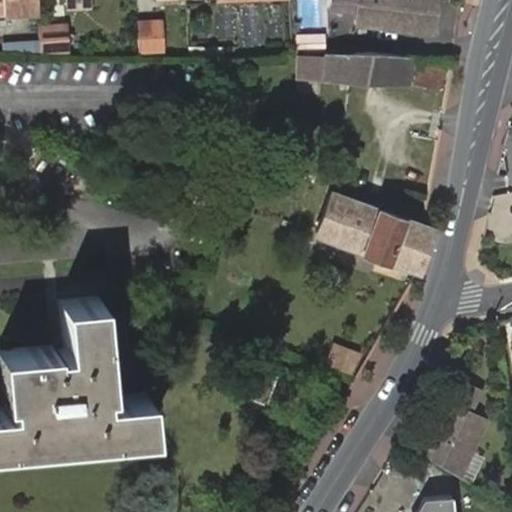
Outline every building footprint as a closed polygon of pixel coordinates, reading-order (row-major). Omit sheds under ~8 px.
[(35,0),(0,0),(0,14),(36,13),(35,0)] [(337,0),(337,8),(354,9),(353,22),(433,35),(438,0),(337,0)] [(287,13),(244,9),(241,42),(284,45),(287,13)] [(0,14),(0,26),(35,26),(35,15),(0,14)] [(139,22),(141,53),(163,53),(161,21),(139,22)] [(37,25),(38,53),(66,51),(64,23),(37,25)] [(1,52),(32,52),(32,40),(1,40),(1,52)] [(373,53),(325,54),(324,57),(295,58),(295,79),(406,84),(436,91),(443,62),(373,53)] [(511,191),(494,194),(497,213),(511,210),(511,191)] [(415,266),(427,226),(422,224),(329,193),(315,235),(414,269),(415,266)] [(94,320),(93,297),(51,301),(54,344),(55,353),(45,354),(44,345),(0,349),(0,446),(8,445),(7,438),(97,429),(98,437),(109,436),(109,428),(121,427),(122,435),(145,433),(141,393),(94,398),(91,345),(96,344),(95,330),(88,331),(88,320),(94,320)] [(331,343),(327,365),(351,370),(356,348),(331,343)] [(55,353),(54,344),(44,345),(45,354),(55,353)] [(259,405),(270,377),(252,369),(240,397),(259,405)] [(451,380),(418,450),(457,475),(485,418),(469,411),(479,394),(451,380)] [(449,511),(447,491),(421,494),(409,511),(449,511)]
